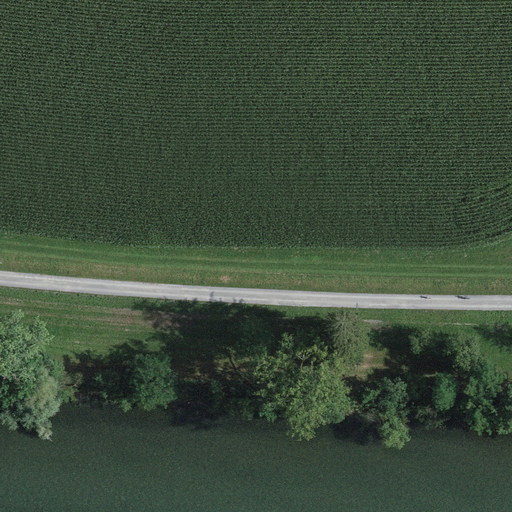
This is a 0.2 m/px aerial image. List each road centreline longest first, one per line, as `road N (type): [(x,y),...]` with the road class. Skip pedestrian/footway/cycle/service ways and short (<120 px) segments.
road 1 (track): [(511,299),(174,289),(0,273)]
road 2 (unknown): [(0,347),(213,364),(511,373)]
